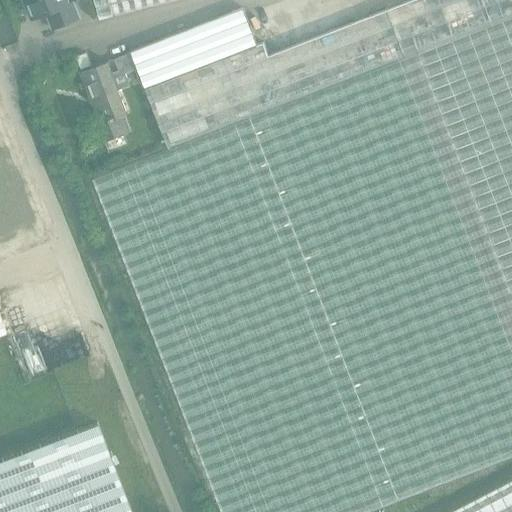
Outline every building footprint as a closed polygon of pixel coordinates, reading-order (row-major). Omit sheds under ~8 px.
[(53,27),(80,17),(74,1),(70,2),(68,0),(29,0),(36,17),(47,12),(53,27)] [(108,0),(112,15),(174,0),(108,0)] [(258,45),(146,88),(168,146),(403,56),(404,56),(418,51),(511,294),(511,0),(411,0),(405,3),(359,20),(268,55),(264,42),(258,45)] [(138,68),(145,88),(258,45),(243,8),(131,51),(132,52),(114,59),(119,71),(112,73),(108,62),(80,72),(99,122),(96,123),(103,141),(129,131),(123,114),(127,113),(118,88),(128,85),(124,73),(138,68)] [(168,146),(91,177),(189,429),(221,511),(363,511),(386,503),(439,482),(485,463),(511,452),(511,294),(418,51),(404,56),(403,56),(168,146)] [(91,65),(86,53),(77,56),(81,69),(91,65)] [(130,511),(96,423),(0,459),(0,511),(130,511)] [(511,511),(511,480),(450,511),(511,511)]
